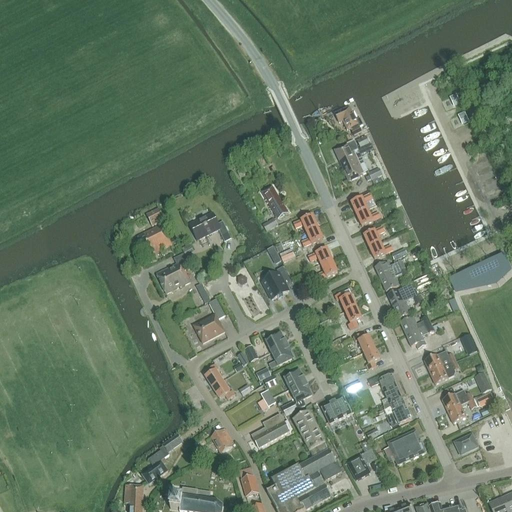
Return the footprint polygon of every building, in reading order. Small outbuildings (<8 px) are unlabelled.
[(451,98),(455,108),(461,105),(456,96),(451,98)] [(349,108),(335,115),(340,124),(343,122),(348,131),(351,130),(354,137),(362,133),(360,128),(363,126),(360,119),(356,121),(349,108)] [(459,117),(464,126),(469,123),(465,114),(459,117)] [(369,145),(366,138),(357,142),(360,149),(369,145)] [(353,157),(350,152),(357,148),(355,144),(354,142),(347,146),(334,151),(340,163),(353,157)] [(362,177),(361,175),(368,172),(358,152),(359,152),(357,148),(350,152),(353,157),(340,163),(341,167),(349,183),(355,180),(362,177)] [(240,178),(246,175),(243,169),(237,172),(240,178)] [(382,177),(378,170),(369,174),(372,182),(382,177)] [(283,206),(272,188),(262,194),(273,212),(278,221),(288,214),(287,213),(283,206)] [(351,204),(356,216),(368,211),(365,204),(372,201),(370,196),(363,199),(362,199),(351,204)] [(158,224),(164,221),(159,210),(147,216),(151,224),(152,227),(158,224)] [(371,218),(368,211),(356,216),(362,228),(370,224),(373,223),(381,219),(379,214),(371,218)] [(191,224),(200,242),(219,232),(222,238),(225,243),(232,240),(224,224),(223,223),(220,224),(217,226),(211,214),(191,224)] [(304,227),(307,234),(318,229),(313,217),(301,222),(294,225),(296,230),(304,227)] [(263,227),(267,234),(278,227),(274,220),(263,227)] [(148,258),(172,246),(162,226),(138,238),(148,258)] [(312,246),(323,241),(318,229),(307,234),(310,241),(302,244),(304,249),(312,246)] [(383,229),(375,232),(364,237),(369,249),(381,244),(378,237),(385,234),(383,229)] [(399,246),(402,252),(408,249),(406,243),(399,246)] [(281,244),(275,247),(278,254),(284,252),(281,244)] [(384,251),(381,244),(369,249),(375,261),(386,256),(393,252),(391,247),(384,251)] [(173,247),(177,254),(181,251),(178,245),(173,247)] [(190,246),(181,250),(184,256),(193,252),(190,246)] [(318,260),(321,267),(333,262),(327,250),(316,255),(308,258),(311,263),(318,260)] [(408,257),(405,251),(392,257),(394,263),(408,257)] [(191,269),(184,255),(174,260),(177,266),(156,276),(166,296),(190,284),(185,272),(191,269)] [(485,284),(507,271),(502,260),(452,282),(457,293),(485,284)] [(317,277),(319,282),(326,279),(338,274),(333,262),(321,267),(324,274),(317,277)] [(402,263),(396,266),(390,268),(388,264),(386,265),(385,265),(375,270),(381,281),(406,270),(402,263)] [(432,266),(439,284),(448,280),(441,263),(432,266)] [(277,278),(272,281),(271,280),(263,284),(272,301),(289,292),(287,289),(293,286),(283,268),(277,272),(279,276),(276,277),(277,278)] [(406,270),(381,281),(386,294),(396,289),(399,287),(396,280),(401,277),(403,280),(409,277),(406,270)] [(416,279),(419,289),(434,284),(431,275),(416,279)] [(238,280),(238,285),(242,287),(247,285),(247,280),(243,277),(238,280)] [(388,297),(393,309),(418,298),(415,290),(409,293),(410,296),(404,299),(401,291),(398,293),(398,292),(388,297)] [(340,302),(345,314),(357,309),(351,297),(345,299),(343,294),(335,298),(337,303),(340,302)] [(415,308),(422,305),(418,298),(393,309),(399,321),(409,316),(412,315),(408,308),(414,305),(415,308)] [(209,305),(215,316),(194,328),(203,345),(225,334),(218,321),(225,318),(217,301),(209,305)] [(356,323),(362,321),(357,309),(345,314),(351,326),(348,327),(350,332),(358,328),(356,323)] [(401,325),(406,337),(431,325),(427,318),(421,321),(422,324),(417,326),(414,319),(411,320),(401,325)] [(422,338),(434,333),(432,329),(431,325),(406,337),(412,349),(416,346),(418,351),(427,347),(422,338)] [(284,339),(284,340),(281,333),(265,341),(271,354),(288,346),(284,339)] [(358,343),(364,355),(375,349),(370,337),(364,340),(362,335),(354,339),(356,344),(358,343)] [(467,351),(474,347),(469,336),(462,340),(467,351)] [(291,353),(288,346),(271,354),(276,363),(270,366),(272,371),(294,360),(291,353)] [(258,360),(252,347),(245,351),(251,364),(258,360)] [(375,364),(380,361),(375,349),(364,355),(369,367),(367,368),(369,372),(377,369),(375,364)] [(242,354),(237,357),(244,367),(249,364),(242,354)] [(456,362),(453,356),(448,358),(446,354),(438,357),(425,363),(430,374),(456,362)] [(430,374),(435,387),(453,378),(455,374),(454,373),(459,370),(456,362),(430,374)] [(237,374),(244,369),(241,365),(234,369),(237,374)] [(205,379),(213,390),(223,383),(216,372),(218,370),(215,366),(208,371),(211,375),(205,379)] [(484,372),(482,366),(476,369),(479,375),(484,372)] [(260,383),(264,381),(271,378),(267,370),(256,375),(260,383)] [(306,383),(303,376),(302,376),(299,370),(283,378),(290,391),(306,383)] [(264,381),(268,390),(279,385),(275,376),(271,378),(264,381)] [(380,385),(384,394),(397,388),(391,377),(384,380),(383,378),(382,377),(369,383),(371,389),(380,385)] [(480,390),(489,386),(486,380),(477,385),(480,390)] [(348,395),(362,388),(360,382),(345,389),(348,395)] [(230,394),(223,383),(213,390),(220,401),(225,397),(228,401),(235,397),(232,392),(230,394)] [(309,391),(310,390),(306,383),(290,391),(297,405),(302,402),(312,397),(309,391)] [(252,392),(248,387),(240,392),(243,398),(252,392)] [(383,407),(385,411),(384,412),(388,419),(406,410),(401,399),(397,388),(384,394),(387,401),(382,403),(384,407),(383,407)] [(261,396),(264,401),(258,405),(263,412),(276,404),(268,392),(261,396)] [(466,397),(464,392),(443,402),(448,414),(461,408),(461,407),(469,404),(465,397),(466,397)] [(469,404),(474,402),(471,395),(466,397),(465,397),(469,404)] [(490,395),(477,401),(480,409),(493,403),(490,395)] [(321,410),(329,427),(352,416),(344,399),(321,410)] [(286,418),(298,412),(297,411),(305,408),(302,402),(297,405),(283,412),(286,418)] [(477,409),(474,402),(469,404),(472,412),(477,409)] [(453,426),(467,420),(461,408),(448,414),(453,426)] [(388,419),(386,419),(389,425),(392,426),(393,429),(399,427),(411,421),(406,410),(388,419)] [(357,415),(358,418),(363,430),(375,425),(369,413),(368,414),(367,413),(366,411),(357,415)] [(307,511),(331,499),(323,484),(342,474),(309,414),(293,422),(313,460),(273,482),(276,489),(268,494),(277,511),(307,511)] [(293,431),(289,425),(288,422),(284,423),(280,416),(263,425),(265,430),(252,437),(259,451),(290,434),(290,433),(293,431)] [(376,430),(366,435),(369,442),(379,437),(376,430)] [(234,445),(224,431),(212,439),(221,456),(232,448),(231,447),(234,445)] [(388,445),(390,449),(393,457),(407,450),(412,461),(427,455),(416,432),(388,445)] [(163,448),(160,450),(161,452),(148,461),(154,468),(142,476),(149,486),(168,473),(162,464),(161,465),(160,463),(169,456),(168,455),(183,444),(177,436),(162,447),(163,448)] [(478,449),(472,437),(465,440),(455,445),(461,457),(470,452),(478,449)] [(382,452),(377,443),(372,445),(377,455),(382,452)] [(393,457),(390,449),(385,451),(391,464),(396,462),(398,468),(412,461),(407,450),(393,457)] [(346,465),(356,483),(371,475),(366,467),(377,461),(372,451),(346,465)] [(381,472),(377,464),(372,467),(376,475),(381,472)] [(254,478),(251,469),(239,473),(242,481),(241,481),(246,499),(259,495),(254,478)] [(131,505),(130,511),(142,511),(144,489),(126,487),(126,505),(131,505)] [(210,502),(211,493),(183,490),(182,501),(172,500),(171,510),(180,511),(222,511),(223,507),(217,503),(210,502)] [(511,511),(511,494),(502,499),(507,511),(511,511)] [(507,511),(502,499),(489,504),(492,511),(507,511)]
